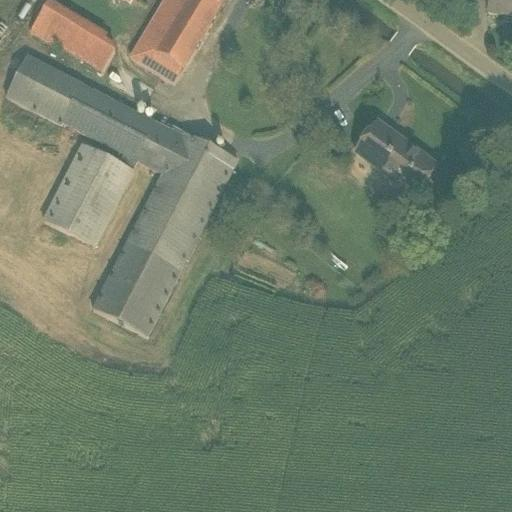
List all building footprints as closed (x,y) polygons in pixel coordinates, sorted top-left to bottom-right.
[(175,87),(227,0),(166,0),(131,60),(175,87)] [(511,0),(490,0),(489,15),(511,17),(511,0)] [(53,50),(74,16),(51,3),(31,37),(53,50)] [(9,98),(121,156),(139,165),(163,177),(93,313),(146,342),(238,163),(173,129),(170,134),(28,60),(9,98)] [(437,169),(378,125),(356,155),(415,199),(437,169)] [(139,165),(121,156),(117,164),(83,147),(43,224),(97,251),(136,174),(135,173),(139,165)]
